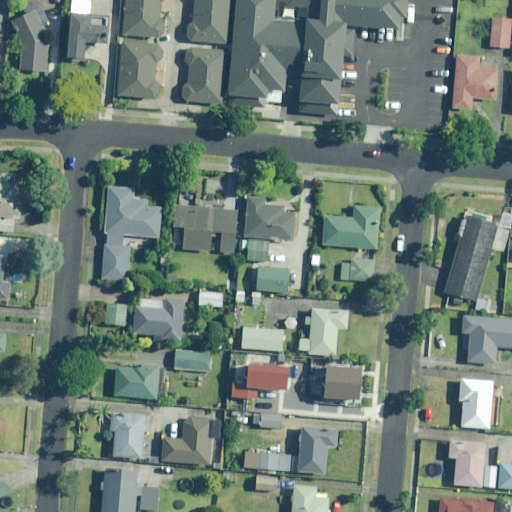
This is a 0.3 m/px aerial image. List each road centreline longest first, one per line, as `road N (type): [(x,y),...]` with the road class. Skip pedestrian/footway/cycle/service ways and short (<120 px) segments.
road 1 (residential): [(45,511),(78,133)]
road 2 (residential): [(387,511),(417,162)]
road 3 (residential): [(78,133),(417,162)]
